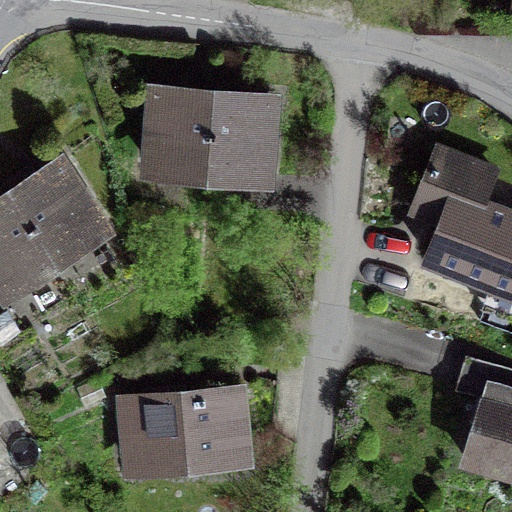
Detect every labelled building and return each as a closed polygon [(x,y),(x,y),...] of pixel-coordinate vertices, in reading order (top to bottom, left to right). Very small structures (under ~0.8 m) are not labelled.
[(207,169),(213,94),(155,90),(149,165),(207,169)] [(213,94),(207,169),(265,174),(271,98),(213,94)] [(495,171),(437,148),(413,206),(442,218),(427,255),(511,289),(511,209),(484,198),(495,171)] [(12,194),(53,257),(102,225),(61,162),(12,194)] [(53,257),(12,194),(0,201),(0,281),(5,289),(53,257)] [(143,399),(126,400),(131,465),(243,455),(238,391),(187,395),(187,394),(172,395),(171,387),(142,389),(143,399)] [(511,400),(483,392),(461,468),(511,483),(511,400)]
